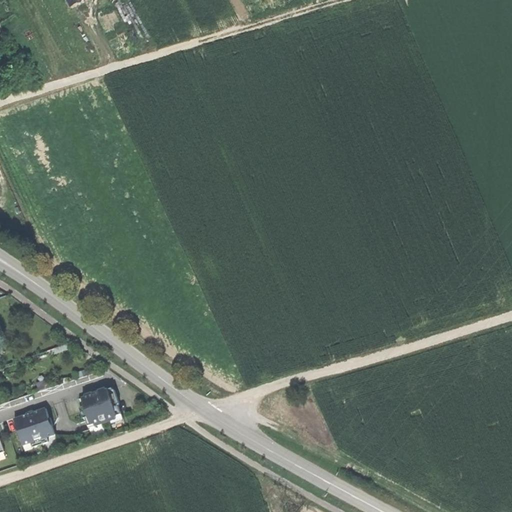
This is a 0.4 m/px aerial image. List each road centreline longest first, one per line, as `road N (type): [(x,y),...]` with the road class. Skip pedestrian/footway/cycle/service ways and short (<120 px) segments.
road 1 (secondary): [(0,259),(201,407)]
road 2 (unclassified): [(0,480),(201,407)]
road 3 (secondary): [(201,407),(381,511)]
road 4 (track): [(335,0),(149,52)]
road 5 (residential): [(0,100),(149,52)]
